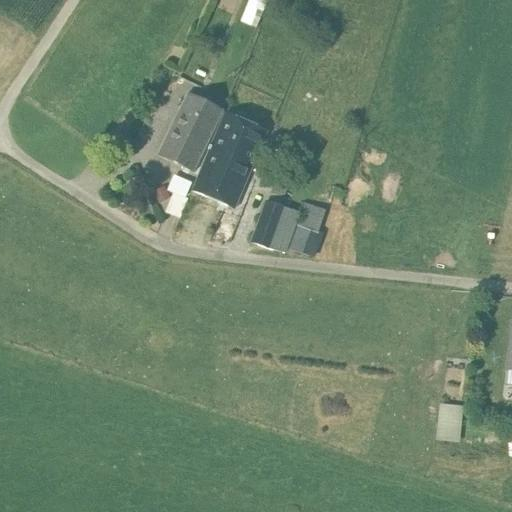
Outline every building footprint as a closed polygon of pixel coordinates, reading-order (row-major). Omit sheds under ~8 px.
[(249,0),(241,22),(256,28),(267,0),(249,0)] [(223,112),(189,94),(174,124),(207,142),(223,112)] [(268,134),(228,116),(216,143),(256,160),(268,134)] [(207,142),(174,124),(158,154),(192,172),(207,142)] [(256,160),(216,143),(195,191),(235,208),(256,160)] [(173,175),(166,190),(184,197),(190,182),(173,175)] [(188,200),(173,193),(165,214),(180,220),(188,200)] [(300,212),(268,200),(253,242),(287,255),(289,249),(296,226),(300,212)] [(325,210),(303,203),(300,212),(296,226),(318,233),(325,210)] [(318,233),(296,226),(289,249),(312,256),(319,233),(318,233)] [(434,439),(458,442),(463,405),(439,402),(434,439)]
